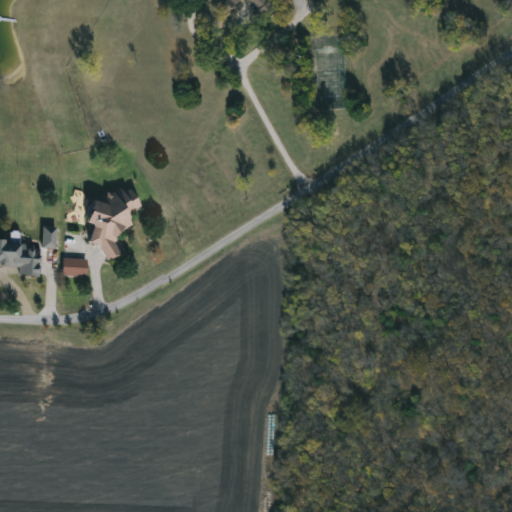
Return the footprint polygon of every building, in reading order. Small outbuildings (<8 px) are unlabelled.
[(238,0),(241,2),(225,17),(208,0),(238,0)] [(247,0),(267,0),(257,10),(247,0)] [(141,208),(126,218),(132,226),(112,240),(122,254),(107,264),(87,236),(92,232),(82,217),(125,186),(141,208)] [(53,229),(53,250),(42,250),(42,229),(53,229)] [(0,244),(40,245),(39,278),(19,278),(19,269),(0,268),(0,244)] [(62,278),(62,261),(86,261),(86,278),(62,278)]
